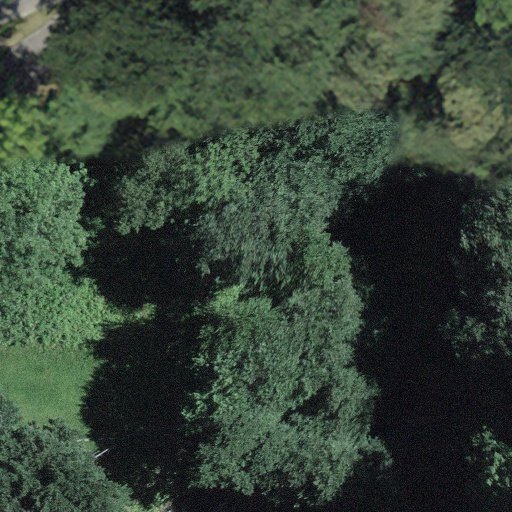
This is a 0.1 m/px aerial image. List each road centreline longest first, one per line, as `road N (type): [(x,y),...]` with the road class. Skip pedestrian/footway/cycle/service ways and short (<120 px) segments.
road 1 (track): [(122,438),(0,420)]
road 2 (track): [(0,75),(94,0)]
